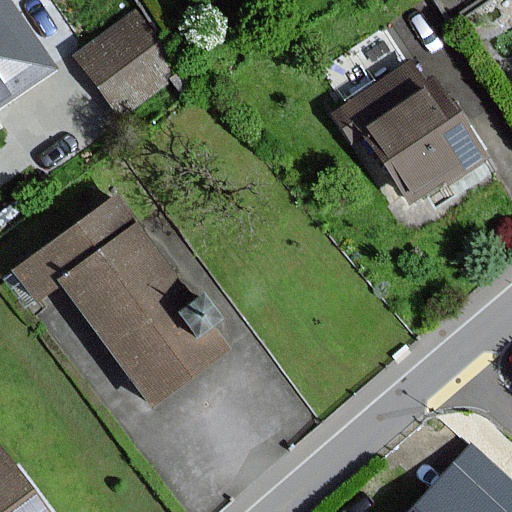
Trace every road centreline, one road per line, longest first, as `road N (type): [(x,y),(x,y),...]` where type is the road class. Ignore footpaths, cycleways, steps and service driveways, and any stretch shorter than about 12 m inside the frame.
road 1 (residential): [(511,310),(276,511)]
road 2 (residential): [(63,77),(65,119),(0,169)]
